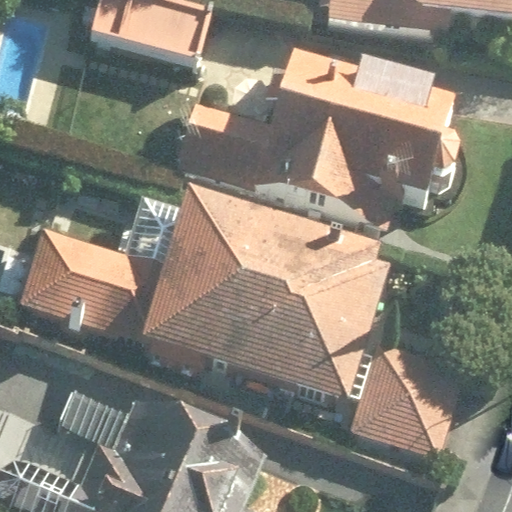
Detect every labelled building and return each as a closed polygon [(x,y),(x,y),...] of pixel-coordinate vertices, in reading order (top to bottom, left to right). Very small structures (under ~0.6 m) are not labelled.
[(218,24),(118,0),(110,0),(98,52),(205,77),(218,24)] [(511,0),(333,0),(330,41),(453,50),(454,39),(511,43),(511,0)] [(446,157),(461,110),(299,60),(290,89),(274,84),(265,113),(287,120),(279,146),(200,121),(180,183),(390,248),(400,216),(431,226),(438,205),(453,210),(467,163),(446,157)] [(382,287),(388,266),(189,211),(169,284),(41,248),(18,329),(143,363),(140,373),(352,432),(347,451),(446,478),(472,383),(380,358),(398,291),(382,287)] [(121,459),(113,456),(91,511),(255,511),(271,471),(248,462),(251,453),(139,412),(121,459)]
